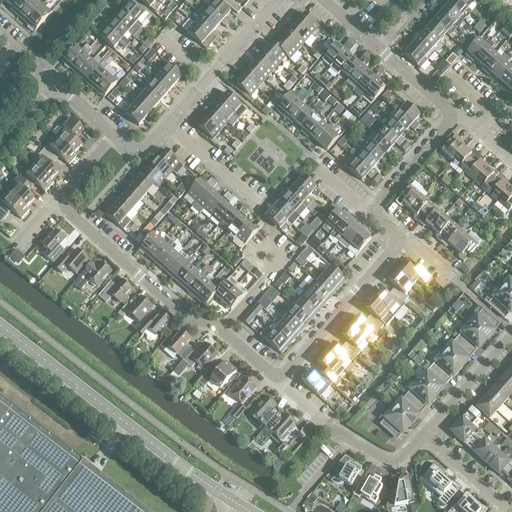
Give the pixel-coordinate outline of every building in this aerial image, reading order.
[(18,0),(12,8),(10,10),(18,17),(33,0),(18,0)] [(36,0),(33,0),(18,17),(26,25),(43,5),(36,0)] [(157,0),(156,0),(139,0),(149,9),(150,8),(156,13),(158,10),(152,5),(157,0)] [(216,0),(214,0),(208,8),(229,26),(231,23),(226,18),(231,13),(216,0)] [(468,10),(456,0),(450,0),(452,1),(448,6),(461,18),(468,10)] [(456,0),(468,10),(475,1),(473,0),(456,0)] [(125,5),(120,11),(141,30),(143,27),(138,22),(143,16),(146,13),(134,2),(131,5),(130,5),(128,7),(125,5)] [(167,17),(178,6),(173,2),(162,13),(167,17)] [(43,5),(26,25),(35,32),(51,13),(43,5)] [(461,18),(448,6),(443,11),(438,7),(436,10),(454,26),(457,29),(458,27),(459,27),(462,24),(462,23),(464,21),(461,18)] [(229,26),(208,8),(201,16),(216,29),(221,24),(226,29),(229,26)] [(454,26),(436,10),(433,14),(437,18),(433,23),(446,34),(454,26)] [(141,30),(120,11),(115,17),(117,19),(115,21),(128,33),(133,28),(142,36),(144,33),(141,30)] [(319,27),(305,15),(297,23),(312,36),(319,27)] [(216,29),(201,16),(194,24),(214,42),(217,39),(212,34),(216,29)] [(128,33),(115,21),(113,24),(111,22),(106,28),(126,46),(129,43),(123,39),(128,33)] [(312,36),(297,23),(290,31),(305,44),(312,36)] [(446,34),(433,23),(429,28),(424,23),(421,26),(439,42),(446,34)] [(214,42),(194,24),(186,33),(201,46),(206,40),(212,45),(214,42)] [(439,42),(421,26),(418,30),(423,34),(419,39),(432,50),(439,42)] [(483,30),(478,26),(474,30),(479,34),(483,30)] [(126,46),(106,28),(101,34),(103,36),(100,38),(113,50),(118,44),(124,49),(126,46)] [(305,44),(290,31),(283,40),(297,52),(305,44)] [(335,41),(331,37),(328,40),(328,41),(323,46),(327,50),(335,41)] [(149,38),(139,50),(143,53),(153,41),(149,38)] [(336,44),(324,57),(333,65),(353,42),(350,39),(341,49),(336,44)] [(432,50),(419,39),(415,44),(410,40),(407,43),(428,61),(435,53),(432,50)] [(297,52),(283,40),(276,47),(273,44),(272,45),(290,60),(297,52)] [(469,40),(462,48),(465,50),(472,42),(469,40)] [(479,40),(467,53),(465,56),(474,63),(476,61),(491,43),(488,40),(484,45),(479,40)] [(353,42),(333,65),(330,68),(338,76),(341,72),(352,59),(348,55),(356,45),(353,42)] [(428,61),(407,43),(404,46),(409,50),(404,55),(417,67),(420,70),(428,61)] [(491,43),(476,61),(483,68),(484,68),(495,55),(490,50),(494,46),(491,43)] [(290,60),(272,45),(265,53),(279,65),(286,58),(290,61),(290,60)] [(75,48),(64,60),(66,63),(65,65),(71,70),(89,50),(86,47),(81,53),(75,48)] [(460,56),(464,51),(459,47),(455,51),(460,56)] [(89,50),(71,70),(77,75),(78,73),(81,75),(92,62),(87,58),(92,52),(89,50)] [(495,55),(484,68),(483,68),(481,70),(489,77),(492,75),(508,57),(507,57),(511,53),(508,50),(500,59),(495,55)] [(279,65),(265,53),(258,61),(272,73),(279,65)] [(352,59),(341,72),(349,79),(370,56),(367,53),(358,64),(352,59)] [(370,56),(349,79),(346,83),(354,90),(357,86),(369,73),(364,69),(373,59),(370,56)] [(451,66),(457,59),(454,56),(447,63),(451,66)] [(508,57),(492,75),(500,82),(511,69),(506,65),(511,60),(508,57)] [(92,62),(81,75),(83,77),(81,79),(87,84),(109,60),(109,59),(105,64),(102,62),(97,67),(92,62)] [(109,60),(87,84),(93,90),(95,88),(97,90),(109,77),(103,72),(108,67),(112,62),(109,60)] [(272,73),(258,61),(251,69),(265,81),(272,73)] [(168,64),(160,73),(175,86),(182,77),(168,64)] [(440,71),(443,74),(450,67),(447,64),(440,71)] [(265,81),(251,69),(244,77),(258,90),(265,81)] [(511,69),(500,82),(508,89),(511,84),(511,69)] [(443,75),(438,71),(434,76),(439,80),(443,75)] [(175,86),(160,73),(153,81),(168,94),(175,86)] [(369,73),(357,86),(365,94),(381,76),(378,73),(374,78),(369,73)] [(296,74),(289,82),(283,88),(288,92),(300,78),(296,74)] [(109,77),(97,90),(99,92),(97,93),(104,99),(117,84),(121,78),(119,76),(114,81),(109,77)] [(362,97),(371,105),(385,88),(380,83),(384,78),(381,76),(365,94),(362,97)] [(258,90),(244,77),(236,86),(251,98),(258,90)] [(168,94),(153,81),(146,89),(161,102),(168,94)] [(161,102),(146,89),(139,97),(153,110),(161,102)] [(325,100),(330,95),(324,89),(319,94),(325,100)] [(291,92),(277,108),(286,116),(301,98),(298,95),(297,97),(291,92)] [(271,101),(276,105),(283,97),(279,93),(271,101)] [(228,95),(221,103),(235,116),(242,107),(228,95)] [(153,110),(139,97),(132,105),(146,118),(153,110)] [(301,98),(286,116),(294,123),(305,110),(300,105),(305,100),(301,98)] [(266,116),(273,108),(276,105),(271,101),(269,104),(262,112),(266,116)] [(235,116),(221,103),(214,111),(228,124),(235,116)] [(146,118),(132,105),(124,114),(139,127),(146,118)] [(359,117),(363,113),(354,105),(350,110),(359,117)] [(407,105),(400,113),(417,129),(420,126),(415,122),(420,116),(407,105)] [(305,110),(294,123),(302,130),(318,112),(315,109),(310,114),(305,110)] [(228,124),(214,111),(206,119),(221,132),(228,124)] [(318,112),(302,130),(300,132),(306,137),(308,135),(310,137),(322,124),(317,120),(321,115),(318,112)] [(368,112),(361,120),(369,128),(376,120),(368,112)] [(417,129),(400,113),(392,121),(405,133),(410,128),(414,132),(417,129)] [(55,138),(58,141),(74,155),(82,146),(73,138),(77,134),(82,128),(72,119),(67,124),(55,138)] [(221,132),(206,119),(199,128),(213,140),(221,132)] [(405,133),(392,121),(385,129),(408,149),(410,146),(401,138),(405,133)] [(322,124),(310,137),(318,144),(334,126),(331,123),(327,128),(322,124)] [(334,126),(318,144),(327,152),(338,139),(333,134),(337,129),(334,126)] [(408,149),(385,129),(378,138),(391,149),(395,144),(405,153),(408,149)] [(456,135),(450,142),(447,139),(439,148),(442,151),(441,153),(452,163),(465,149),(458,143),(461,140),(456,135)] [(391,149),(378,138),(371,146),(389,161),(391,158),(386,154),(391,149)] [(47,147),(43,151),(53,161),(57,156),(66,164),(74,155),(58,141),(50,150),(47,147)] [(389,161),(371,146),(363,154),(377,165),(381,160),(386,165),(389,161)] [(465,149),(452,163),(464,173),(479,155),(474,151),(471,154),(465,149)] [(359,150),(352,158),(379,182),(382,179),(372,170),(377,165),(363,154),(359,150)] [(31,165),(34,168),(50,182),(58,173),(49,165),(53,161),(43,151),(31,165)] [(180,164),(166,152),(158,160),(173,173),(180,164)] [(479,155),(464,173),(475,183),(487,169),(481,163),(483,160),(479,155)] [(352,158),(344,166),(362,182),(367,177),(377,186),(379,182),(352,158)] [(173,173),(158,160),(151,168),(165,181),(173,173)] [(195,172),(200,177),(205,171),(200,167),(195,172)] [(23,174),(19,178),(30,187),(33,183),(42,191),(50,182),(34,168),(26,177),(23,174)] [(165,181),(151,168),(144,176),(141,173),(140,173),(158,189),(165,181)] [(487,169),(475,183),(486,192),(501,175),(496,171),(494,174),(487,169)] [(158,189),(140,173),(133,181),(147,194),(154,186),(158,189)] [(501,175),(486,192),(497,202),(510,188),(503,183),(506,180),(501,175)] [(303,177),(296,186),(309,197),(313,193),(318,197),(321,193),(316,189),(303,177)] [(30,187),(19,178),(7,192),(11,195),(27,209),(34,200),(25,192),(30,187)] [(207,183),(209,184),(213,188),(217,184),(211,179),(207,183)] [(147,194),(133,181),(126,189),(140,202),(147,194)] [(208,189),(200,181),(184,199),(192,207),(195,203),(208,189)] [(415,181),(410,188),(406,185),(398,194),(402,197),(396,204),(401,208),(403,205),(410,211),(422,197),(422,196),(426,191),(415,181)] [(309,197),(296,186),(289,194),(306,209),(309,206),(304,202),(309,197)] [(511,190),(510,188),(497,202),(509,213),(511,208),(511,190)] [(140,202),(126,189),(119,198),(133,210),(140,202)] [(204,210),(216,196),(208,189),(195,203),(204,210)] [(444,195),(449,199),(452,195),(447,191),(444,195)] [(229,203),(233,199),(227,193),(223,197),(229,203)] [(306,209),(289,194),(282,202),(294,213),(299,217),(306,209)] [(0,201),(0,222),(1,224),(8,216),(6,214),(10,210),(18,218),(27,209),(11,195),(3,204),(0,201)] [(224,203),(216,196),(204,210),(212,217),(224,203)] [(422,197),(410,211),(416,216),(414,219),(418,223),(433,207),(422,197)] [(133,210),(119,198),(112,206),(126,218),(133,210)] [(294,213),(282,202),(274,210),(292,226),(295,223),(290,218),(294,213)] [(232,210),(224,203),(212,217),(220,225),(232,210)] [(126,218),(112,206),(104,214),(121,229),(129,221),(126,218)] [(433,207),(418,223),(423,228),(426,225),(432,230),(445,217),(433,207)] [(479,213),(483,216),(488,211),(484,207),(479,213)] [(246,217),(249,213),(243,208),(240,212),(246,217)] [(228,232),(241,218),(232,210),(220,225),(228,232)] [(292,226),(274,210),(267,219),(280,230),(284,225),(289,229),(292,226)] [(326,223),(322,228),(330,236),(346,218),(337,210),(326,223)] [(445,217),(432,230),(439,236),(436,239),(441,243),(456,226),(445,217)] [(236,239),(249,225),(241,218),(228,232),(236,239)] [(346,218),(330,236),(338,243),(342,238),(354,225),(346,218)] [(322,223),(318,220),(313,225),(317,228),(322,223)] [(129,232),(135,236),(141,229),(135,225),(129,232)] [(245,247),(257,232),(249,225),(236,239),(245,247)] [(354,225),(342,238),(347,242),(343,247),(346,250),(362,232),(354,225)] [(456,226),(441,243),(446,247),(448,245),(455,250),(467,236),(465,235),(466,233),(463,230),(461,231),(456,226)] [(141,247),(139,250),(148,257),(161,241),(156,237),(161,232),(157,230),(153,234),(141,247)] [(307,230),(302,234),(308,239),(312,234),(307,230)] [(57,250),(66,241),(56,232),(43,246),(51,253),(47,258),(53,263),(61,253),(57,250)] [(362,232),(346,250),(355,257),(371,240),(362,232)] [(467,236),(455,250),(461,256),(459,259),(464,263),(478,246),(467,236)] [(318,244),(312,239),(309,243),(314,248),(318,244)] [(161,241),(148,257),(156,264),(174,244),(170,241),(166,246),(161,241)] [(174,244),(156,264),(164,271),(177,256),(172,251),(177,247),(174,244)] [(21,255),(16,250),(11,255),(16,260),(21,255)] [(76,274),(88,260),(77,250),(69,260),(64,256),(54,267),(62,274),(68,267),(76,274)] [(177,256),(164,271),(172,278),(190,258),(187,255),(183,260),(177,256)] [(231,263),(234,267),(240,260),(236,257),(231,263)] [(190,258),(172,278),(180,285),(194,270),(189,266),(193,261),(190,258)] [(245,261),(242,265),(247,269),(251,266),(245,261)] [(98,289),(112,273),(101,263),(96,268),(92,264),(73,285),(81,291),(90,281),(98,289)] [(289,269),(292,273),(298,266),(294,263),(289,269)] [(405,264),(397,273),(413,287),(421,278),(424,281),(428,277),(417,267),(413,271),(405,264)] [(322,269),(319,272),(339,289),(346,281),(331,267),(326,273),(322,269)] [(262,275),(254,268),(251,272),(259,279),(262,275)] [(194,270),(180,285),(188,293),(206,272),(203,270),(199,274),(194,270)] [(206,272),(188,293),(196,300),(210,284),(205,280),(209,275),(206,272)] [(339,289),(319,272),(316,275),(321,279),(317,284),(332,297),(339,289)] [(413,287),(397,273),(389,282),(398,289),(393,294),(404,304),(408,299),(405,296),(413,287)] [(511,277),(501,289),(511,299),(511,277)] [(226,282),(222,286),(218,291),(214,296),(215,296),(223,303),(234,290),(238,285),(230,278),(226,282)] [(98,296),(100,298),(97,302),(102,305),(104,302),(106,303),(112,296),(121,303),(132,290),(122,280),(116,287),(111,282),(98,296)] [(280,280),(275,286),(279,289),(284,283),(280,280)] [(210,284),(196,300),(205,307),(207,305),(215,296),(214,296),(218,291),(222,286),(219,284),(215,289),(210,284)] [(332,297),(317,284),(312,289),(307,285),(305,288),(324,306),(332,297)] [(234,290),(223,303),(231,310),(247,292),(238,285),(234,290)] [(272,288),(268,294),(272,297),(276,292),(272,288)] [(324,306),(305,288),(302,291),(307,296),(302,301),(317,314),(324,306)] [(485,302),(501,316),(507,310),(510,313),(511,311),(511,299),(501,289),(495,296),(492,294),(485,302)] [(381,291),(373,300),(389,314),(397,305),(400,308),(404,304),(393,294),(390,298),(381,291)] [(139,323),(152,308),(141,298),(131,308),(127,304),(117,315),(122,319),(128,313),(139,323)] [(389,314),(373,300),(365,309),(374,316),(370,321),(380,331),(385,326),(381,323),(389,314)] [(317,314),(302,301),(298,306),(293,301),(290,304),(310,322),(317,314)] [(248,325),(263,308),(258,304),(243,321),(248,325)] [(310,322),(290,304),(288,308),(292,312),(288,317),(303,330),(310,322)] [(475,318),(469,325),(486,340),(494,332),(490,328),(496,322),(480,307),(473,315),(475,318)] [(142,336),(144,334),(152,341),(154,341),(170,322),(161,314),(153,324),(149,320),(138,332),(142,336)] [(303,330),(288,317),(284,322),(279,317),(276,321),(296,338),(303,330)] [(357,318),(349,327),(365,341),(373,333),(376,336),(380,331),(370,321),(366,326),(357,318)] [(296,338),(276,321),(273,324),(278,328),(273,333),(288,346),(296,338)] [(460,329),(454,337),(470,351),(475,346),(478,349),(486,340),(469,325),(463,332),(460,329)] [(365,341),(349,327),(341,336),(350,344),(346,348),(357,357),(361,353),(357,350),(365,341)] [(159,348),(164,352),(173,359),(177,355),(190,340),(181,333),(173,342),(168,338),(159,348)] [(288,346),(273,333),(269,338),(264,334),(262,337),(266,341),(266,342),(281,355),(288,346)] [(456,340),(444,353),(461,369),(469,360),(465,357),(470,351),(454,337),(453,337),(456,340)] [(218,357),(219,356),(206,344),(196,355),(191,351),(183,361),(192,369),(197,363),(204,369),(217,355),(218,357)] [(333,345),(325,354),(342,368),(349,360),(352,362),(357,357),(346,348),(342,352),(333,345)] [(428,365),(445,380),(449,374),(453,378),(461,369),(444,353),(431,367),(428,365)] [(342,368),(325,354),(318,363),(326,370),(322,375),(333,384),(337,380),(333,377),(342,368)] [(221,390),(229,380),(232,382),(237,377),(234,375),(237,372),(226,362),(220,369),(215,364),(199,383),(204,388),(211,381),(221,390)] [(445,380),(428,365),(422,372),(425,375),(419,382),(436,397),(443,388),(440,385),(445,380)] [(328,390),(333,384),(322,375),(318,380),(309,372),(301,381),(318,395),(325,387),(328,390)] [(511,394),(511,381),(506,376),(498,384),(511,395),(511,394)] [(242,404),(256,389),(245,379),(231,394),(242,404)] [(419,382),(406,396),(419,408),(424,403),(428,406),(436,397),(419,382)] [(511,395),(498,384),(491,392),(504,403),(511,395)] [(504,403),(491,392),(484,400),(496,412),(504,403)] [(406,396),(393,410),(410,425),(418,417),(414,413),(419,408),(406,396)] [(0,511),(37,511),(42,501),(49,504),(58,492),(57,492),(69,467),(76,470),(82,462),(0,397),(0,511)] [(256,425),(263,432),(277,416),(272,411),(274,409),(272,407),(275,403),(271,399),(270,400),(267,397),(258,407),(255,405),(250,411),(252,413),(251,414),(259,422),(256,425)] [(496,412),(484,400),(477,409),(489,420),(496,412)] [(239,421),(237,419),(245,410),(241,406),(231,416),(236,420),(232,425),(236,428),(241,423),(239,421)] [(456,428),(454,432),(473,431),(473,428),(471,427),(481,416),(472,409),(456,428)] [(380,425),(393,437),(399,431),(402,434),(410,425),(393,410),(380,425)] [(282,420),(277,416),(263,432),(269,437),(272,434),(280,441),(281,440),(282,441),(288,434),(287,434),(295,425),(293,422),(294,420),(289,416),(286,419),(284,417),(282,420)] [(229,426),(234,420),(231,417),(226,423),(229,426)] [(308,435),(315,427),(309,421),(302,430),(308,435)] [(489,424),(486,427),(492,433),(496,429),(489,424)] [(496,429),(492,433),(497,437),(500,434),(496,429)] [(387,443),(391,437),(380,430),(376,436),(387,443)] [(473,431),(454,432),(453,435),(474,453),(482,445),(482,444),(471,435),(473,434),(473,431)] [(507,439),(503,443),(508,448),(511,444),(507,439)] [(482,445),(474,453),(482,460),(493,448),(485,441),(482,444),(482,445)] [(279,455),(287,446),(282,442),(274,451),(279,455)] [(493,448),(482,460),(490,468),(501,456),(493,448)] [(501,456),(490,468),(499,475),(501,472),(509,463),(509,464),(509,463),(501,456)] [(336,472),(331,481),(332,483),(336,484),(340,484),(344,483),(351,487),(362,468),(349,461),(345,469),(339,466),(333,470),(336,472)] [(147,511),(82,462),(76,470),(69,467),(57,492),(58,492),(49,504),(42,501),(37,511),(147,511)] [(511,466),(509,464),(509,463),(501,472),(511,481),(511,466)] [(451,485),(440,475),(442,472),(445,475),(446,475),(433,464),(420,479),(440,497),(437,500),(445,507),(456,495),(449,489),(451,485)] [(402,476),(402,481),(398,481),(397,490),(390,492),(390,490),(389,491),(386,509),(387,508),(388,503),(398,502),(399,506),(408,504),(407,500),(414,499),(409,475),(402,476)] [(362,479),(353,495),(359,498),(361,496),(375,504),(378,498),(377,497),(382,487),(378,485),(382,479),(375,476),(371,482),(369,481),(370,480),(369,480),(368,482),(362,479)] [(475,493),(460,510),(456,506),(471,489),(470,489),(449,511),(479,511),(483,508),(472,498),(476,494),(475,493)]
